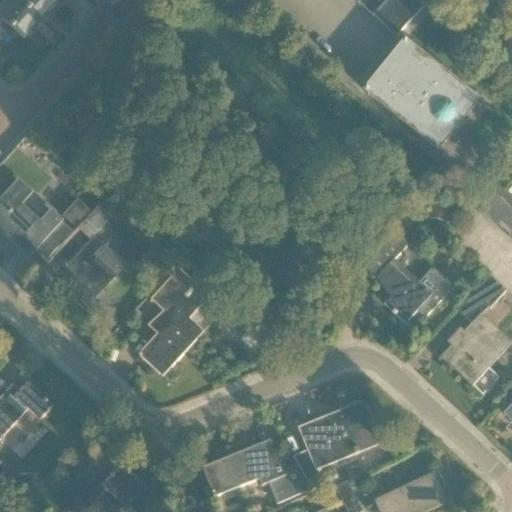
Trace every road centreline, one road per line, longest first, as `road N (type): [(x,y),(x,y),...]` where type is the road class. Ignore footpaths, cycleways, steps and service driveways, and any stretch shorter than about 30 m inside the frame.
road 1 (residential): [(511,489),(380,365),(356,356),(171,428),(151,428),(0,293)]
road 2 (residential): [(19,117),(127,0)]
